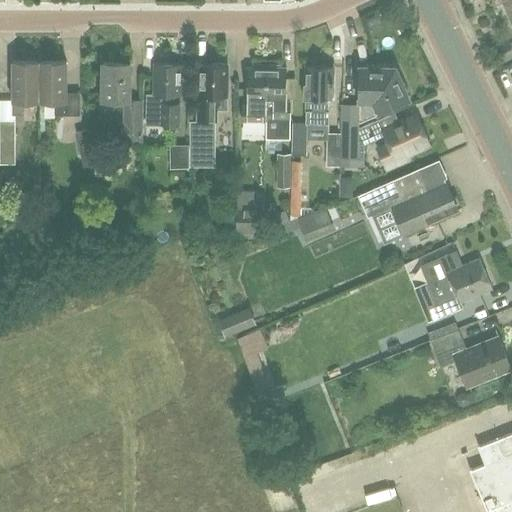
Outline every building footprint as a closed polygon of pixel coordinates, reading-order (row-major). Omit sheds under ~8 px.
[(482,40),(481,64),(500,65),(501,41),(482,40)] [(39,101),(39,61),(12,61),(12,115),(24,115),(24,101),(39,101)] [(39,61),(39,101),(54,101),(54,115),(66,116),(66,61),(39,61)] [(142,142),(143,100),(130,100),(130,64),(102,63),(102,101),(123,101),(123,122),(121,122),(120,141),(142,142)] [(179,95),(180,63),(154,63),(153,94),(157,95),(156,103),(160,104),(160,124),(179,125),(179,102),(173,102),(173,95),(179,95)] [(217,122),(217,110),(227,110),(227,64),(201,63),(200,82),(196,82),(196,96),(197,96),(197,121),(217,122)] [(266,138),(267,65),(253,65),(253,67),(248,67),(247,101),(243,101),(242,121),(265,122),(265,138),(266,138)] [(280,65),(267,65),(266,138),(288,139),(289,103),(285,103),(286,68),(280,68),(280,65)] [(307,124),(328,124),(329,110),(321,110),(321,99),(333,99),(334,66),(307,65),(307,83),(305,83),(304,97),(307,98),(306,123),(306,124),(307,124)] [(340,160),(357,161),(358,121),(360,122),(408,100),(396,71),(391,67),(358,66),(357,105),(341,105),(341,134),(340,159),(340,160)] [(340,159),(326,159),(326,166),(341,166),(341,165),(364,166),(364,145),(385,135),(388,142),(377,147),(384,163),(387,169),(409,159),(407,154),(428,144),(415,115),(399,123),(394,113),(359,128),(359,161),(357,161),(340,160),(340,159)] [(0,163),(15,163),(15,120),(0,119),(0,163)] [(291,153),(290,156),(305,156),(307,124),(306,124),(306,123),(292,122),(291,153)] [(87,185),(100,182),(93,153),(89,129),(76,132),(81,155),(87,185)] [(190,166),(214,166),(214,150),(214,133),(189,133),(189,151),(190,166)] [(340,159),(341,134),(327,134),(326,159),(340,159)] [(171,167),(188,167),(188,146),(171,146),(171,167)] [(290,156),(290,154),(276,153),(276,187),(290,187),(290,156)] [(305,215),(306,187),(300,187),(301,161),(291,160),(290,215),(305,215)] [(445,166),(427,175),(433,187),(451,179),(445,166)] [(424,192),(414,170),(358,195),(367,217),(390,206),(403,236),(458,212),(456,209),(460,207),(456,196),(451,198),(445,183),(424,192)] [(236,204),(236,234),(264,234),(265,205),(236,204)] [(457,249),(420,264),(436,301),(455,293),(459,302),(491,288),(478,258),(463,265),(457,249)] [(256,324),(249,307),(218,320),(225,337),(256,324)] [(127,315),(0,363),(0,448),(4,459),(159,400),(127,315)] [(429,340),(440,368),(455,362),(465,386),(510,367),(499,339),(467,352),(457,329),(429,340)] [(253,331),(242,336),(256,373),(267,369),(253,331)] [(402,336),(373,347),(378,360),(407,348),(402,336)] [(511,432),(479,446),(482,455),(486,464),(471,470),(487,511),(511,511),(511,456),(511,455),(511,432)] [(230,511),(233,503),(220,490),(201,494),(195,511),(230,511)]
